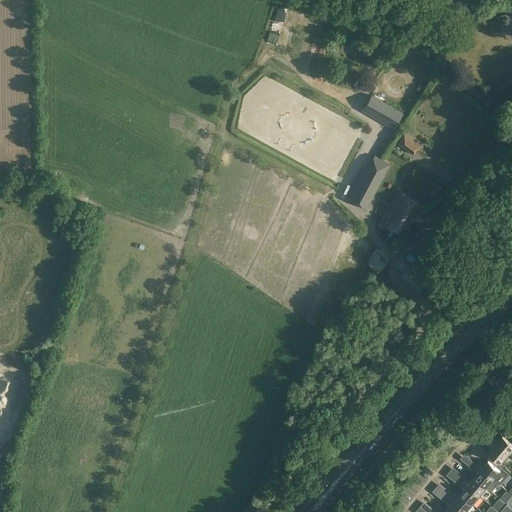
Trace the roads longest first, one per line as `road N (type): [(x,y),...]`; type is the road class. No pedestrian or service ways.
road 1 (unclassified): [(261,511),(447,306),(477,214),(492,183),(511,166)]
road 2 (primary): [(372,439),(511,288)]
road 3 (residential): [(409,511),(487,422),(511,408)]
